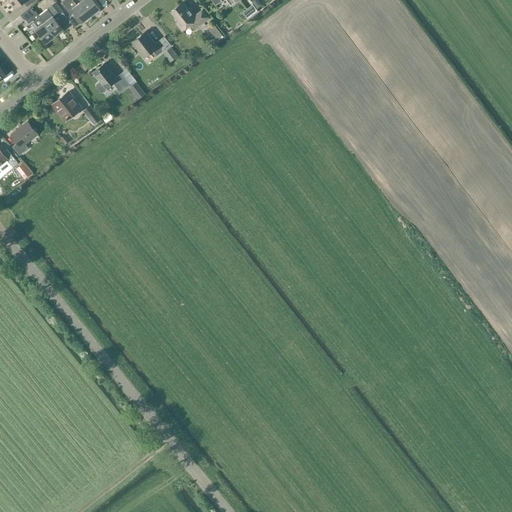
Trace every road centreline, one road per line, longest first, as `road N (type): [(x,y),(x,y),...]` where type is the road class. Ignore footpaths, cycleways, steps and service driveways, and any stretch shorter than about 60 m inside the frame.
road 1 (tertiary): [(226,511),(0,231)]
road 2 (unclassified): [(35,82),(142,0)]
